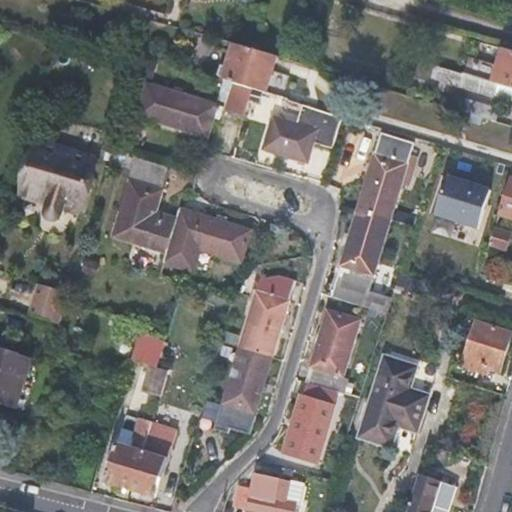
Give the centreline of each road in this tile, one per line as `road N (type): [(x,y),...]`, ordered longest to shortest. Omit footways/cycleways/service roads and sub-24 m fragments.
road 1 (residential): [(200,511),(275,427),(323,243),(319,224)]
road 2 (residential): [(319,224),(317,185),(229,162),(216,194),(278,212)]
